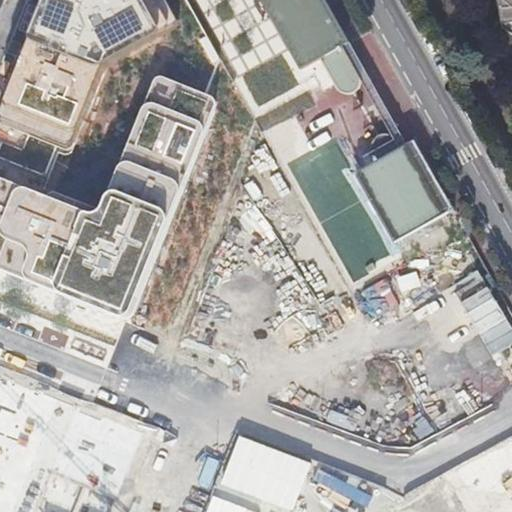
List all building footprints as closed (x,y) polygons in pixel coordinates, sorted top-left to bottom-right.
[(52,0),(50,1),(0,128),(0,272),(121,320),(126,320),(130,319),(137,314),(218,111),(217,104),(212,99),(165,80),(159,83),(109,207),(92,201),(90,206),(54,192),(60,177),(53,174),(60,156),(72,160),(107,74),(112,68),(178,31),(179,22),(165,0),(52,0)] [(269,0),(306,66),(325,56),(341,85),(343,88),(345,90),(348,91),(352,92),(356,91),(359,89),(362,87),(365,82),(365,78),(365,75),(346,44),(321,0),(269,0)] [(511,0),(489,0),(490,3),(499,1),(503,24),(511,22),(511,0)] [(416,144),(356,177),(394,246),(454,213),(416,144)] [(0,511),(34,511),(79,402),(0,370),(0,511)]
